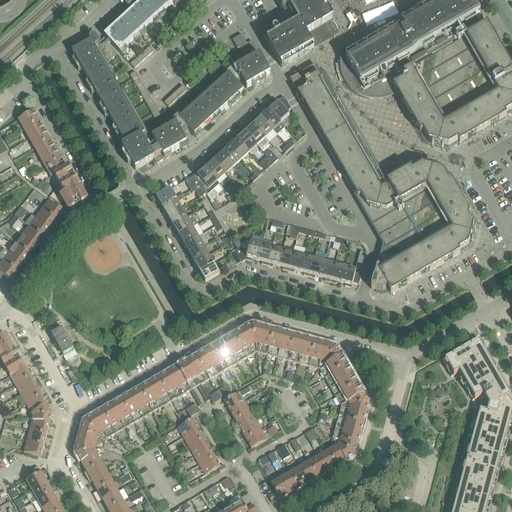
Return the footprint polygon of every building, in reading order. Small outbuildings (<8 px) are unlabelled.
[(123,0),(124,0),(123,1),(123,2),(124,2),(124,3),(127,7),(130,9),(135,5),(132,3),(129,0),(123,0)] [(159,17),(144,0),(134,9),(149,26),(159,17)] [(144,0),(159,17),(169,8),(161,0),(144,0)] [(276,0),(287,19),(288,21),(285,23),(284,23),(263,35),(268,43),(279,63),(281,66),(282,68),(287,65),(292,62),(297,59),(298,58),(308,53),(313,50),(312,48),(310,45),(326,35),(328,26),(327,23),(330,21),(332,20),(329,15),(326,10),(323,5),(320,0),(276,0)] [(402,25),(403,26),(398,29),(388,35),(377,41),(367,47),(363,49),(357,53),(348,58),(347,59),(346,59),(349,64),(350,64),(361,83),(366,92),(376,86),(386,80),(396,74),(407,68),(417,62),(416,60),(425,55),(463,33),(473,27),(482,23),(484,21),(479,13),(472,0),(444,0),(439,3),(434,6),(423,12),(413,18),(405,23),(402,25)] [(149,26),(134,9),(124,18),(139,35),(149,26)] [(115,27),(130,44),(139,35),(124,18),(115,27)] [(312,48),(313,50),(336,37),(337,37),(337,36),(338,35),(338,34),(338,33),(338,32),(338,31),(338,30),(332,20),(330,21),(327,23),(328,26),(326,35),(310,45),(312,48)] [(356,93),(358,91),(360,93),(362,94),(364,95),(365,95),(367,96),(370,96),(371,96),(373,96),(375,97),(378,97),(380,96),(382,96),(385,96),(387,95),(389,94),(391,93),(394,92),(396,91),(400,99),(407,111),(414,122),(420,134),(423,133),(429,142),(439,145),(449,147),(458,142),(460,145),(472,138),(483,131),(495,124),(507,118),(505,115),(511,110),(511,77),(510,77),(509,75),(511,73),(511,69),(507,60),(500,49),(494,38),(494,37),(493,37),(487,26),(487,25),(486,26),(484,27),(482,23),(473,27),(463,33),(425,55),(416,60),(417,62),(407,68),(396,74),(386,80),(376,86),(366,92),(361,83),(350,64),(349,64),(344,65),(344,69),(342,70),(342,72),(343,74),(343,76),(344,78),(345,81),(346,83),(348,85),(349,86),(351,88),(352,90),(354,91),(356,93)] [(130,44),(115,27),(104,36),(119,53),(130,44)] [(233,41),(238,50),(239,49),(247,44),(242,35),(233,41)] [(90,40),(91,41),(72,53),(79,65),(98,53),(96,49),(101,46),(96,37),(95,37),(95,36),(94,36),(93,36),(92,36),(91,36),(91,37),(90,37),(90,38),(90,39),(90,40)] [(247,62),(259,82),(259,81),(271,75),(252,42),(247,44),(239,49),(247,62)] [(98,53),(79,65),(86,76),(105,65),(107,64),(117,55),(108,45),(101,52),(98,53)] [(254,85),(255,87),(260,84),(259,81),(259,82),(247,62),(236,69),(240,77),(239,77),(241,81),(242,80),(247,89),(254,85)] [(218,63),(212,68),(215,72),(221,66),(218,63)] [(112,76),(105,65),(86,76),(89,83),(87,84),(90,89),(112,76)] [(292,84),(295,88),(298,89),(299,89),(301,93),(298,94),(300,97),(305,106),(312,118),(318,129),(325,141),(332,152),(338,163),(345,175),(351,186),(358,198),(361,197),(366,206),(392,251),(384,255),(381,254),(377,270),(371,289),(382,292),(385,291),(387,289),(391,295),(403,288),(414,281),(425,275),(437,268),(448,262),(460,255),(459,252),(462,250),(468,246),(471,236),(474,226),(472,223),(468,217),(471,215),(464,203),(457,192),(455,188),(450,180),(448,181),(442,172),(437,170),(432,169),(422,166),(421,167),(413,172),(411,169),(399,176),(387,183),(384,185),(384,184),(381,178),(377,172),(374,167),(370,160),(368,156),(360,143),(357,137),(331,91),(329,89),(327,86),(324,79),(321,75),(320,73),(320,74),(318,71),(313,70),(295,80),(294,83),(293,84),(292,84)] [(244,91),(229,75),(218,84),(235,102),(239,98),(238,97),(244,91)] [(99,99),(118,88),(112,76),(90,89),(93,94),(95,93),(99,99)] [(229,104),(231,106),(235,102),(218,84),(209,93),(224,109),(229,104)] [(104,112),(125,100),(118,88),(99,99),(103,106),(101,107),(104,112)] [(220,116),(218,114),(224,109),(209,93),(199,102),(216,120),(220,116)] [(273,109),(270,112),(281,124),(290,117),(286,113),(291,110),(284,98),(277,102),(272,107),(273,109)] [(112,122),(132,111),(125,100),(104,112),(106,117),(109,116),(112,122)] [(210,122),(211,124),(216,120),(199,102),(189,111),(204,127),(210,122)] [(117,135),(138,122),(132,111),(112,122),(116,129),(114,130),(117,135)] [(189,111),(179,120),(194,137),(194,136),(196,138),(200,134),(199,132),(204,127),(189,111)] [(281,124),(270,112),(266,115),(265,113),(260,117),(273,131),(276,135),(277,135),(280,134),(283,131),(284,129),(284,128),(281,124)] [(24,131),(40,123),(34,113),(19,122),(24,131)] [(254,126),(265,139),(273,131),(260,117),(256,121),(257,123),(254,126)] [(145,134),(145,133),(138,122),(117,135),(120,140),(122,139),(125,145),(145,134)] [(30,141),(45,132),(40,123),(24,131),(26,135),(30,141)] [(176,125),(164,132),(175,151),(182,147),(183,150),(188,146),(187,144),(176,125)] [(265,139),(254,126),(250,130),(249,128),(244,132),(257,146),(265,139)] [(129,159),(155,143),(152,138),(153,138),(149,131),(145,133),(145,134),(125,145),(122,147),(129,159)] [(45,132),(30,141),(35,150),(50,141),(45,132)] [(152,138),(155,143),(162,155),(161,155),(164,160),(170,157),(168,155),(175,151),(164,132),(153,138),(152,138)] [(257,146),(244,132),(240,136),(241,138),(238,141),(249,153),(257,146)] [(41,160),(56,151),(50,141),(35,150),(41,160)] [(249,153),(238,141),(234,144),(232,143),(228,147),(241,161),(249,153)] [(155,143),(129,159),(136,171),(155,159),(158,164),(164,160),(161,155),(162,155),(155,143)] [(241,161),(228,147),(224,151),(225,152),(222,156),(233,168),(241,161)] [(46,169),(61,160),(56,151),(41,160),(46,169)] [(279,160),(275,157),(274,155),(270,151),(266,155),(271,161),(274,164),(279,160)] [(233,168),(222,156),(218,159),(216,157),(212,161),(225,175),(233,168)] [(67,170),(66,169),(61,160),(46,169),(52,179),(54,177),(67,170)] [(206,170),(217,183),(225,175),(212,161),(208,165),(209,167),(206,170)] [(26,162),(20,165),(26,176),(32,172),(26,162)] [(70,192),(80,187),(69,168),(66,169),(67,170),(54,177),(65,195),(70,192)] [(217,183),(206,170),(202,173),(201,172),(196,176),(195,176),(190,179),(197,191),(202,188),(205,193),(206,195),(207,197),(211,201),(222,191),(223,189),(220,185),(217,183)] [(192,194),(195,192),(197,191),(190,179),(185,182),(192,194)] [(35,180),(32,184),(37,188),(40,184),(35,180)] [(80,187),(70,192),(65,195),(60,198),(62,201),(67,209),(69,213),(89,202),(80,187)] [(199,199),(206,195),(202,188),(197,191),(195,192),(199,199)] [(157,206),(160,204),(162,209),(177,200),(171,190),(154,200),(157,206)] [(182,210),(177,200),(162,209),(164,213),(162,214),(165,219),(182,210)] [(63,212),(50,201),(42,210),(56,221),(63,212)] [(21,208),(17,214),(22,218),(26,212),(21,208)] [(42,210),(36,219),(50,230),(56,221),(42,210)] [(170,223),(173,227),(187,219),(182,210),(165,219),(168,224),(170,223)] [(176,238),(193,228),(198,225),(193,216),(187,219),(173,227),(175,231),(173,233),(176,238)] [(43,238),(50,230),(36,219),(29,228),(43,238)] [(29,228),(23,236),(36,247),(43,238),(29,228)] [(181,242),(184,246),(198,238),(193,228),(176,238),(179,243),(181,242)] [(296,241),(298,234),(299,230),(293,228),(290,240),(296,241)] [(23,236),(16,245),(30,255),(36,247),(23,236)] [(204,247),(198,238),(184,246),(186,250),(184,252),(187,257),(204,247)] [(267,267),(272,248),(273,244),(263,241),(262,245),(257,261),(262,263),(261,265),(267,267)] [(246,242),(242,245),(241,246),(240,249),(237,250),(234,252),(241,264),(246,261),(252,262),(253,260),(257,261),(262,245),(251,242),(246,242)] [(16,245),(9,253),(23,264),(30,255),(16,245)] [(356,264),(363,266),(369,248),(362,246),(356,264)] [(192,261),(195,265),(209,257),(204,247),(187,257),(190,262),(192,261)] [(274,266),(278,267),(283,251),(272,248),(267,267),(273,268),(274,266)] [(5,250),(0,255),(0,259),(3,262),(17,272),(23,264),(9,253),(5,250)] [(293,254),(283,251),(278,267),(283,268),(282,271),(288,272),(293,254)] [(241,264),(234,252),(229,254),(236,266),(241,264)] [(294,271),(299,273),(304,256),(293,254),(288,272),(294,274),(294,271)] [(314,259),(304,256),(299,273),(304,274),(303,276),(309,278),(314,259)] [(195,270),(198,275),(214,266),(209,257),(195,265),(197,269),(195,270)] [(325,262),(314,259),(309,278),(315,279),(316,277),(320,278),(325,262)] [(10,281),(17,272),(3,262),(0,265),(0,273),(3,276),(6,279),(10,281)] [(335,265),(325,262),(320,278),(325,279),(324,282),(330,283),(335,265)] [(345,268),(335,265),(330,283),(336,285),(336,283),(341,284),(345,268)] [(214,266),(198,275),(201,281),(203,279),(206,284),(220,276),(214,266)] [(345,268),(341,284),(346,285),(345,287),(352,289),(353,284),(359,286),(362,272),(345,268)] [(244,331),(257,354),(264,329),(253,326),(244,331)] [(278,359),(284,334),(264,329),(257,354),(278,359)] [(244,331),(234,337),(225,342),(238,365),(257,354),(244,331)] [(278,359),(288,362),(299,365),(305,340),(284,334),(278,359)] [(6,335),(0,338),(0,358),(14,350),(6,335)] [(320,370),(326,345),(305,340),(299,365),(320,370)] [(489,511),(511,426),(511,405),(508,399),(511,396),(511,394),(481,341),(443,363),(452,378),(457,375),(473,402),(480,398),(485,407),(489,404),(491,405),(489,411),(478,409),(466,457),(468,458),(467,464),(464,463),(450,511),(489,511)] [(225,342),(216,348),(206,353),(219,375),(238,365),(225,342)] [(320,371),(342,358),(337,348),(326,345),(320,370),(320,371)] [(0,360),(3,366),(4,367),(10,377),(25,369),(19,358),(14,350),(0,358),(0,360)] [(201,386),(210,381),(219,375),(206,353),(188,364),(201,386)] [(331,389),(352,376),(342,358),(320,371),(331,389)] [(196,389),(198,388),(201,386),(188,364),(183,367),(181,368),(169,375),(182,397),(191,392),(194,390),(196,389)] [(10,377),(15,387),(31,378),(25,369),(10,377)] [(163,408),(172,403),(182,397),(169,375),(150,386),(163,408)] [(331,389),(336,399),(342,408),(363,395),(352,376),(331,389)] [(15,387),(21,396),(36,387),(31,378),(15,387)] [(144,419),(153,413),(163,408),(150,386),(131,396),(144,419)] [(21,396),(26,406),(42,397),(36,387),(21,396)] [(248,389),(240,394),(242,397),(250,393),(248,389)] [(441,389),(436,391),(437,394),(441,401),(447,397),(443,390),(442,391),(441,389)] [(240,394),(225,402),(230,412),(245,403),(242,397),(240,394)] [(342,408),(366,415),(368,405),(363,395),(342,408)] [(125,429),(135,424),(144,419),(131,396),(112,407),(125,429)] [(32,415),(47,406),(42,397),(26,406),(32,415)] [(251,413),(245,403),(230,412),(236,421),(251,413)] [(32,415),(34,418),(52,416),(47,406),(32,415)] [(106,440),(116,435),(125,429),(112,407),(94,418),(106,440)] [(336,429),(360,436),(366,415),(342,408),(336,429)] [(256,422),(251,413),(236,421),(241,431),(256,422)] [(50,426),(52,416),(34,418),(33,422),(50,426)] [(106,440),(94,418),(84,423),(82,434),(106,440)] [(430,428),(425,418),(419,422),(425,431),(430,428)] [(193,420),(178,429),(184,439),(199,430),(193,420)] [(31,428),(30,432),(47,437),(50,426),(33,422),(31,428)] [(261,431),(256,422),(241,431),(246,440),(261,431)] [(268,432),(269,434),(272,438),(278,434),(275,428),(268,432)] [(355,457),(360,436),(336,429),(333,440),(337,447),(346,462),(355,457)] [(189,448),(204,439),(199,430),(184,439),(189,448)] [(252,450),(249,452),(251,455),(257,452),(255,448),(267,441),(261,431),(246,440),(252,450)] [(30,432),(27,442),(44,447),(47,437),(30,432)] [(79,444),(104,451),(106,440),(82,434),(79,444)] [(195,457),(210,449),(204,439),(189,448),(195,457)] [(296,440),(291,443),(296,453),(301,450),(296,440)] [(27,442),(24,453),(41,458),(44,447),(27,442)] [(97,455),(104,451),(79,444),(76,455),(81,464),(96,455),(97,455)] [(278,451),(281,456),(287,453),(284,447),(278,451)] [(328,453),(336,468),(346,462),(337,447),(328,453)] [(200,467),(215,458),(210,449),(195,457),(200,467)] [(336,468),(328,453),(318,458),(327,473),(336,468)] [(96,455),(81,464),(87,473),(102,465),(97,455),(96,455)] [(200,467),(206,477),(218,469),(220,473),(226,469),(224,466),(221,468),(215,458),(200,467)] [(266,458),(260,461),(263,467),(269,463),(266,458)] [(327,473),(318,458),(309,463),(318,479),(327,473)] [(318,479),(309,463),(300,469),(308,484),(318,479)] [(92,483),(107,474),(102,465),(87,473),(92,483)] [(35,478),(41,474),(38,468),(32,472),(35,478)] [(308,484),(300,469),(290,474),(299,489),(308,484)] [(191,473),(184,477),(188,483),(194,479),(191,473)] [(41,474),(35,478),(26,483),(32,492),(47,484),(41,474)] [(98,492),(113,483),(107,474),(92,483),(98,492)] [(281,480),(290,495),(299,489),(290,474),(281,480)] [(128,475),(123,478),(126,484),(132,480),(128,475)] [(229,479),(222,483),(226,490),(229,488),(231,492),(235,490),(229,479)] [(281,480),(271,485),(276,493),(269,498),(273,504),(290,495),(281,480)] [(103,501),(118,493),(113,483),(98,492),(103,501)] [(38,502),(53,493),(47,484),(32,492),(38,502)] [(215,487),(210,490),(214,497),(219,494),(215,487)] [(210,490),(204,494),(208,500),(214,497),(210,490)] [(15,492),(10,494),(13,500),(18,497),(15,492)] [(43,511),(58,502),(53,493),(38,502),(43,511)] [(108,511),(123,502),(118,493),(103,501),(108,511)] [(43,511),(63,511),(58,502),(43,511)] [(108,511),(127,511),(129,511),(123,502),(108,511)] [(242,502),(232,508),(234,511),(257,511),(254,506),(246,510),(242,502)] [(22,503),(17,506),(20,511),(25,509),(22,503)]
